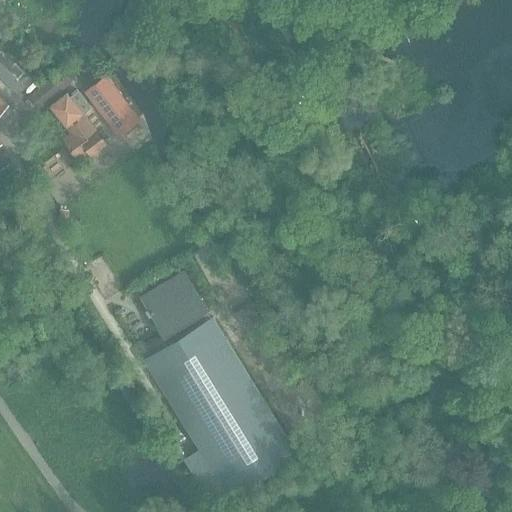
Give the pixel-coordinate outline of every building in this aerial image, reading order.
[(33,80),(0,49),(0,79),(18,96),(33,80)] [(105,76),(86,91),(119,134),(137,120),(105,76)] [(47,81),(30,94),(39,105),(56,92),(47,81)] [(108,144),(83,113),(91,107),(78,91),(70,97),(67,93),(49,106),(66,127),(65,128),(69,133),(60,140),(76,162),(87,154),(90,158),(108,144)] [(0,169),(8,165),(0,150),(0,169)] [(71,238),(84,231),(81,226),(68,233),(71,238)] [(208,309),(184,271),(139,299),(163,337),(208,309)] [(263,321),(249,303),(235,313),(248,332),(263,321)] [(298,455),(212,316),(143,359),(228,498),(298,455)]
